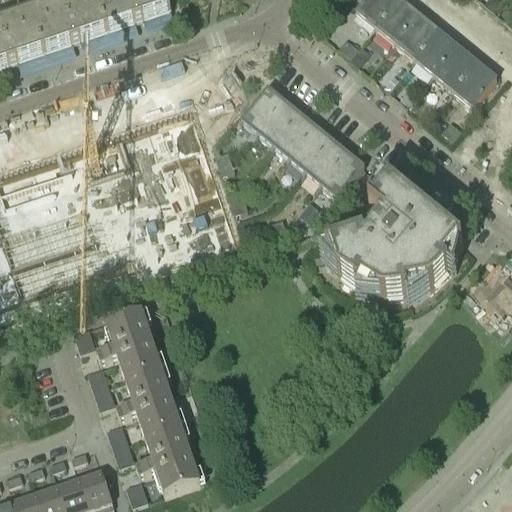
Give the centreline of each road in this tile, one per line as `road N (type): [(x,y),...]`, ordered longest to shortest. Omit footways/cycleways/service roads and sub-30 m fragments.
road 1 (residential): [(511,231),(266,29)]
road 2 (residential): [(0,121),(266,29)]
road 3 (residential): [(0,464),(87,435),(61,358)]
road 4 (residential): [(427,511),(511,411)]
